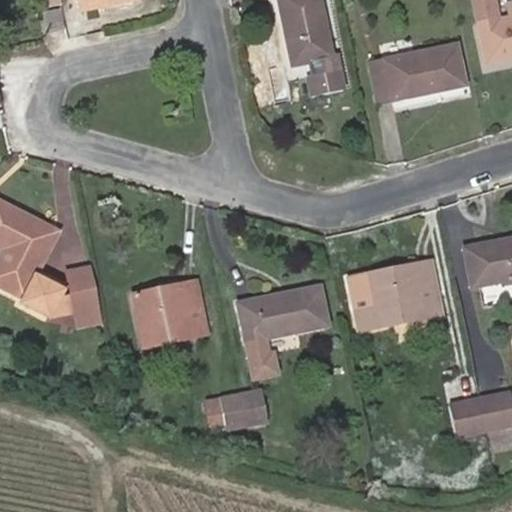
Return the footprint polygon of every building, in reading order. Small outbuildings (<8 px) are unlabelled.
[(76,0),(79,13),(135,0),(76,0)] [(278,0),(293,67),(310,64),(313,79),(308,80),(311,97),(345,90),(341,73),(336,74),(320,0),(278,0)] [(511,18),(501,21),(496,0),(475,0),(488,64),(511,58),(511,18)] [(57,11),(39,15),(43,33),(61,30),(57,11)] [(455,46),(370,64),(379,103),(464,85),(455,46)] [(49,318),(59,298),(63,289),(49,282),(52,277),(38,270),(56,232),(0,203),(0,247),(3,249),(0,256),(0,286),(25,299),(22,304),(49,318)] [(511,239),(463,249),(471,286),(511,278),(511,239)] [(429,264),(366,277),(370,298),(354,301),(359,331),(439,315),(429,264)] [(70,296),(74,314),(97,310),(89,268),(65,271),(70,296)] [(190,314),(202,312),(196,281),(132,294),(143,346),(195,335),(190,314)] [(319,287),(237,303),(254,378),(278,373),(273,353),(268,353),(265,339),(327,326),(319,287)] [(49,318),(74,314),(70,296),(59,298),(49,318)] [(207,333),(202,312),(190,314),(195,335),(207,333)] [(244,394),(250,426),(266,422),(260,390),(244,394)] [(478,399),(486,433),(511,426),(511,403),(510,393),(478,399)] [(220,399),(227,431),(250,426),(244,394),(220,399)] [(227,431),(220,399),(207,401),(214,434),(227,431)] [(456,439),(486,433),(478,399),(449,405),(456,439)]
